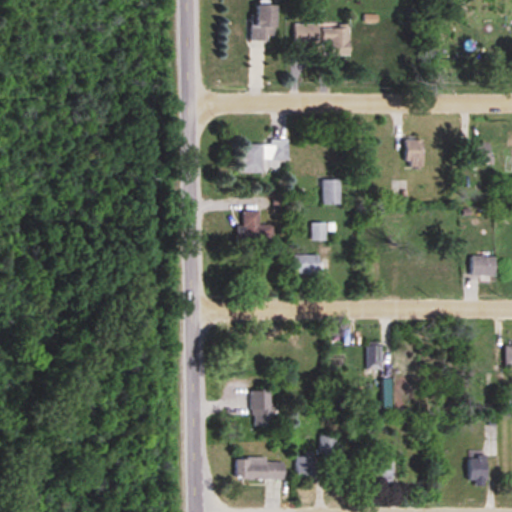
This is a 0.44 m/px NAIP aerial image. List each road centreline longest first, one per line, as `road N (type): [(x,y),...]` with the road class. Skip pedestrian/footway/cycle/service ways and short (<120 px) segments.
road 1 (tertiary): [(193,511),(184,0)]
road 2 (residential): [(511,98),(188,101)]
road 3 (residential): [(511,307),(191,310)]
